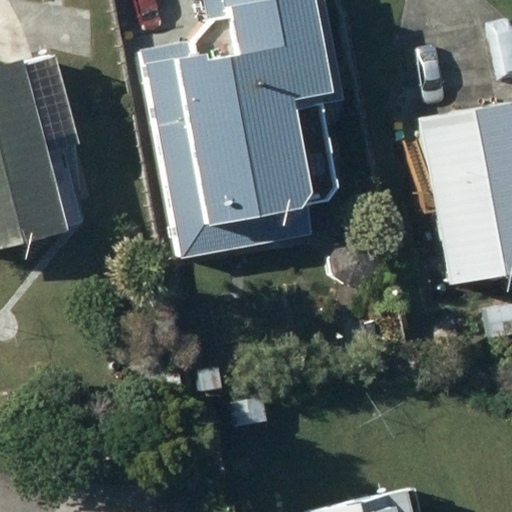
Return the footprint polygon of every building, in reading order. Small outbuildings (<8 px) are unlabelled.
[(288,107),(339,97),(319,0),(200,0),(203,16),(222,12),(230,52),(201,57),(199,48),(189,50),(187,42),(137,52),(177,256),(307,231),(301,200),(306,199),(288,107)] [(511,16),(481,22),(493,78),(511,73),(511,16)] [(0,62),(0,244),(62,228),(61,224),(77,219),(57,144),(73,139),(51,54),(18,63),(17,58),(0,62)] [(511,98),(414,116),(445,284),(511,271),(511,98)] [(385,318),(364,322),(371,354),(392,349),(385,318)] [(173,366),(141,374),(148,402),(179,395),(173,366)] [(259,396),(228,402),(232,426),(263,421),(259,396)] [(419,511),(414,487),(299,511),(419,511)]
